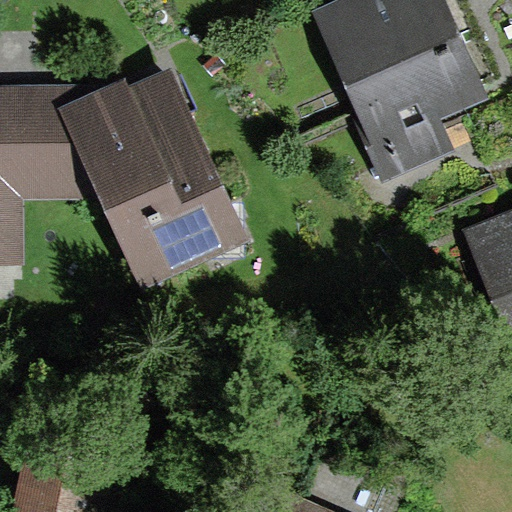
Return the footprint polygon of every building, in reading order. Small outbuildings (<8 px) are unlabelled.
[(459,0),(314,0),(368,118),(361,121),(385,175),(457,142),(441,106),(496,81),(459,0)] [(101,178),(148,276),(255,225),(173,54),(136,72),(131,62),(98,78),(61,95),(101,178)] [(0,263),(28,262),(26,191),(101,188),(101,178),(61,95),(98,78),(98,72),(0,75),(0,263)] [(511,198),(465,218),(511,330),(511,198)] [(15,511),(88,511),(105,435),(34,419),(13,511),(15,511)] [(391,511),(408,473),(328,439),(306,489),(273,475),(272,475),(256,511),(391,511)]
